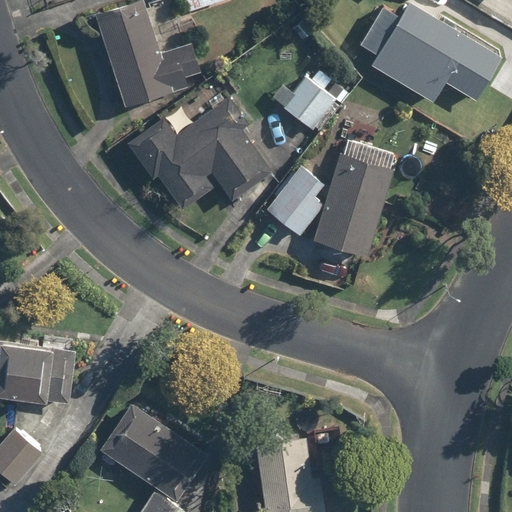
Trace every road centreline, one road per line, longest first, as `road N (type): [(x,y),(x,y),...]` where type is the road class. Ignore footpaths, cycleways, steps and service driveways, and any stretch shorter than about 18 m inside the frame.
road 1 (residential): [(449,378),(225,309),(137,252),(75,195),(28,129),(0,64)]
road 2 (residential): [(449,378),(511,256)]
road 3 (residential): [(434,511),(449,378)]
